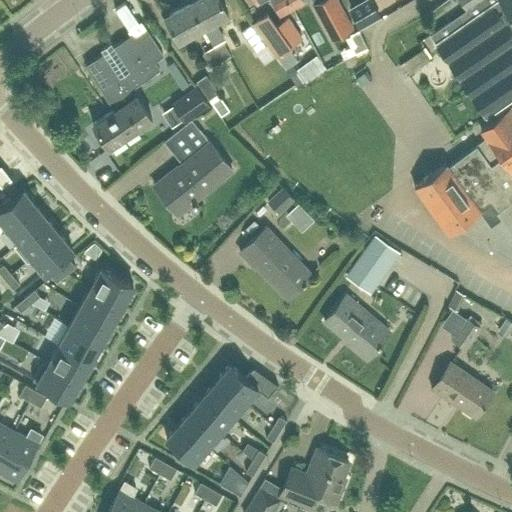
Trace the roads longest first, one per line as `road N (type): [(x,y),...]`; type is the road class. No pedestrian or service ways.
road 1 (residential): [(193,298),(0,97)]
road 2 (residential): [(51,511),(193,298)]
road 3 (residential): [(384,429),(193,298)]
